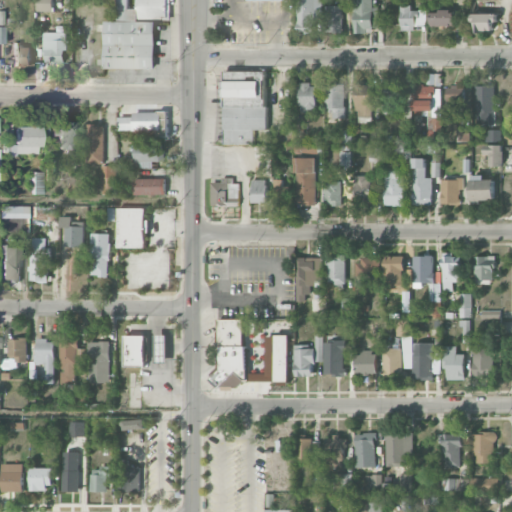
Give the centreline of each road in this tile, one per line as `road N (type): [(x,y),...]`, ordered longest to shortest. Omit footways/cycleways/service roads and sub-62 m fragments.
road 1 (secondary): [(188,511),(189,58)]
road 2 (residential): [(511,231),(189,232)]
road 3 (residential): [(511,406),(189,407)]
road 4 (residential): [(511,57),(189,58)]
road 5 (residential): [(189,94),(0,95)]
road 6 (residential): [(189,307),(0,307)]
